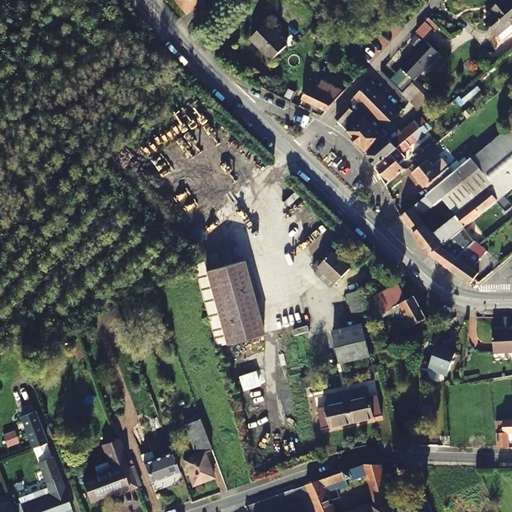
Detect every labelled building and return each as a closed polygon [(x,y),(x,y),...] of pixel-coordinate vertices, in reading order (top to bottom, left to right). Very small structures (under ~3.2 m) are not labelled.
[(204,0),(203,0),(175,0),(187,14),(204,0)] [(499,36),(500,35),(504,41),(511,34),(511,0),(510,0),(507,3),(504,0),(497,7),(500,11),(496,14),(495,13),(486,20),(499,36)] [(436,31),(426,21),(417,31),(426,40),(427,41),(436,31)] [(288,46),(266,24),(250,39),(272,61),(288,46)] [(440,53),(427,41),(426,40),(401,66),(415,80),(440,53)] [(413,78),(402,68),(392,80),(402,90),(413,78)] [(297,92),(267,77),(261,87),(291,103),(297,92)] [(411,101),(424,89),(415,80),(403,93),(411,101)] [(344,93),(323,82),(319,88),(317,87),(314,92),(308,88),(302,100),(327,112),(344,93)] [(385,130),(401,113),(370,82),(354,99),(385,130)] [(466,102),(474,95),(469,88),(461,95),(466,102)] [(419,108),(431,96),(424,89),(411,101),(419,108)] [(389,134),(385,130),(354,99),(335,117),(358,143),(366,153),(389,134)] [(368,155),(377,166),(407,141),(413,135),(418,131),(421,128),(416,122),(401,134),(397,130),(368,155)] [(433,234),(426,225),(415,234),(431,255),(448,241),(505,195),(511,189),(511,124),(479,152),(462,166),(432,191),(401,216),(409,226),(420,217),(443,199),(457,215),(433,234)] [(407,141),(377,166),(391,182),(405,170),(399,163),(405,158),(402,154),(411,146),(410,145),(416,140),(413,135),(407,141)] [(432,191),(462,166),(458,161),(450,167),(443,159),(434,166),(429,159),(413,173),(420,181),(421,180),(426,187),(427,186),(432,191)] [(409,226),(415,234),(426,225),(420,217),(409,226)] [(451,270),(463,252),(448,241),(431,255),(451,270)] [(477,262),(488,251),(478,244),(475,242),(463,252),(451,270),(471,284),(478,274),(473,269),(477,262)] [(205,269),(244,258),(241,249),(202,260),(205,269)] [(317,270),(314,273),(330,288),(350,269),(329,250),(313,267),(317,270)] [(265,332),(244,258),(205,269),(202,260),(194,264),(217,346),(265,332)] [(380,294),(377,287),(365,293),(367,301),(369,300),(377,317),(380,316),(382,318),(394,312),(404,331),(427,318),(414,296),(407,300),(399,285),(380,294)] [(364,289),(348,294),(355,319),(358,318),(370,315),(367,301),(365,293),(364,289)] [(360,324),(371,321),(370,315),(358,318),(360,324)] [(363,324),(334,331),(341,362),(370,356),(363,324)] [(511,329),(493,330),(494,352),(511,351),(511,329)] [(64,340),(67,354),(74,352),(76,358),(83,357),(78,337),(64,340)] [(237,345),(241,355),(259,349),(255,338),(237,345)] [(385,342),(378,344),(382,361),(389,359),(385,342)] [(438,344),(430,365),(449,372),(457,351),(438,344)] [(447,376),(449,372),(430,365),(428,369),(447,376)] [(369,397),(367,385),(345,390),(352,422),(383,415),(378,395),(369,397)] [(325,406),(318,408),(322,429),(352,422),(345,390),(323,395),(325,406)] [(212,449),(200,418),(185,424),(196,454),(183,459),(193,485),(214,477),(205,451),(212,449)] [(511,419),(497,421),(499,448),(510,448),(509,440),(511,440),(511,419)] [(2,432),(6,445),(19,441),(16,428),(2,432)] [(120,489),(121,493),(137,487),(124,452),(119,439),(104,445),(110,462),(107,461),(97,465),(95,468),(97,473),(84,479),(92,500),(120,489)] [(181,473),(173,453),(156,459),(153,452),(143,456),(153,483),(181,473)] [(50,494),(21,505),(24,511),(70,511),(73,511),(52,456),(39,462),(48,486),(50,494)] [(394,511),(382,465),(365,464),(306,485),(314,502),(317,511),(394,511)] [(48,486),(19,497),(21,505),(50,494),(48,486)] [(291,511),(295,510),(292,503),(297,501),(293,490),(263,501),(267,511),(291,511)] [(317,511),(314,502),(308,504),(310,511),(317,511)]
